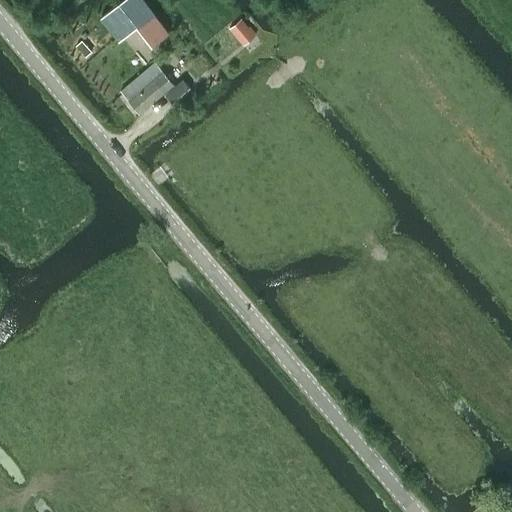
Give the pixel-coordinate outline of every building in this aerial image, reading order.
[(120,2),(103,16),(121,38),(135,26),(138,24),(120,2)] [(138,24),(135,26),(151,46),(168,32),(152,13),(138,24)] [(254,34),(241,18),(229,28),(243,44),(254,34)] [(141,111),(173,83),(154,61),(122,89),(141,111)] [(506,502),(494,511),(511,511),(511,509),(509,505),(507,504),(506,502)]
